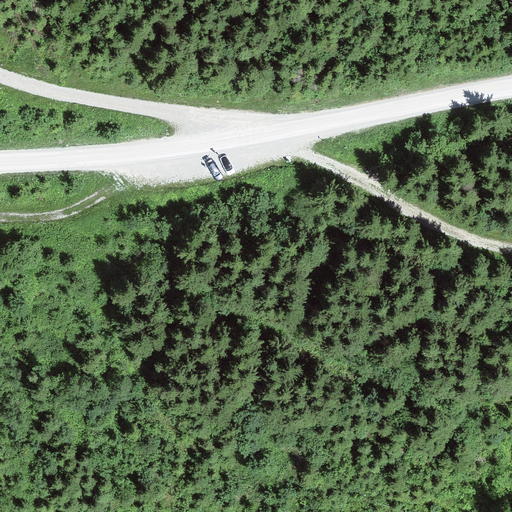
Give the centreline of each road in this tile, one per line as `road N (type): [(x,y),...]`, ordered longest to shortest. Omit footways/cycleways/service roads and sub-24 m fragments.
road 1 (unclassified): [(0,162),(259,137),(511,86)]
road 2 (track): [(259,137),(369,183),(477,245),(511,250)]
road 3 (track): [(259,137),(0,74)]
road 4 (track): [(0,216),(67,214),(98,198),(148,152)]
